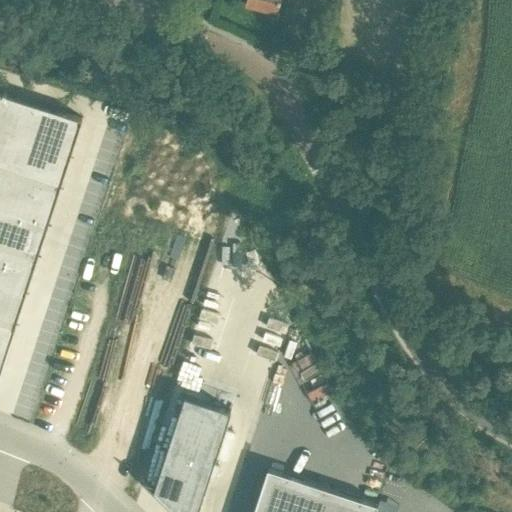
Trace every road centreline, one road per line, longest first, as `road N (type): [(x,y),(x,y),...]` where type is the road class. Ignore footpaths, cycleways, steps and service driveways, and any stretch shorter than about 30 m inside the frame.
road 1 (unclassified): [(511,416),(482,403),(408,332),(274,83),(233,54),(115,0)]
road 2 (unclassified): [(0,436),(51,457),(119,511)]
